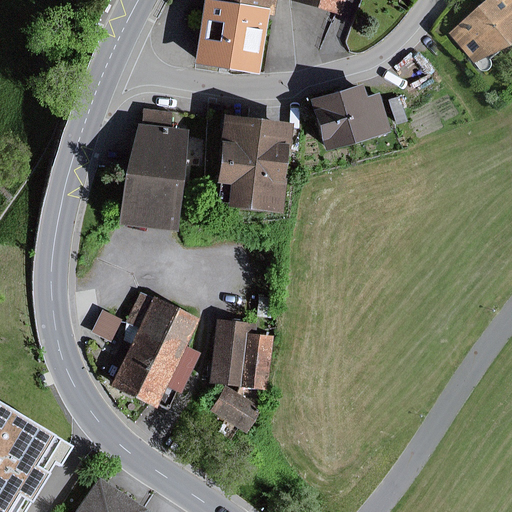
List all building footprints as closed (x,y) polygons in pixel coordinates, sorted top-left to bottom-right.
[(263,15),(269,16),(271,8),(217,0),(201,0),(192,66),(254,75),(263,15)] [(217,0),(271,8),(271,0),(217,0)] [(286,0),(286,1),(339,16),(343,0),(286,0)] [(511,0),(488,0),(449,34),(475,64),(511,47),(511,46),(511,0)] [(388,133),(377,94),(363,98),(359,85),(304,100),(319,153),(388,133)] [(398,97),(387,101),(393,124),(405,121),(398,97)] [(169,128),(171,113),(141,109),(139,125),(134,124),(116,174),(110,226),(172,234),(185,130),(169,128)] [(277,215),(288,124),(218,115),(210,183),(223,185),(220,208),(277,215)] [(196,319),(138,291),(123,323),(134,328),(106,387),(151,409),(162,387),(178,394),(197,354),(182,346),(196,319)] [(272,299),(256,297),(254,316),(270,318),(272,299)] [(108,343),(119,320),(100,311),(89,333),(108,343)] [(253,335),(254,325),(213,320),(205,384),(238,388),(234,394),(258,409),(265,390),(272,338),(253,335)] [(234,394),(222,386),(207,410),(242,433),(258,409),(234,394)] [(71,445),(0,401),(0,511),(28,511),(23,508),(49,466),(55,470),(71,445)] [(100,458),(92,451),(84,460),(92,467),(100,458)] [(142,511),(143,511),(95,479),(72,511),(142,511)]
